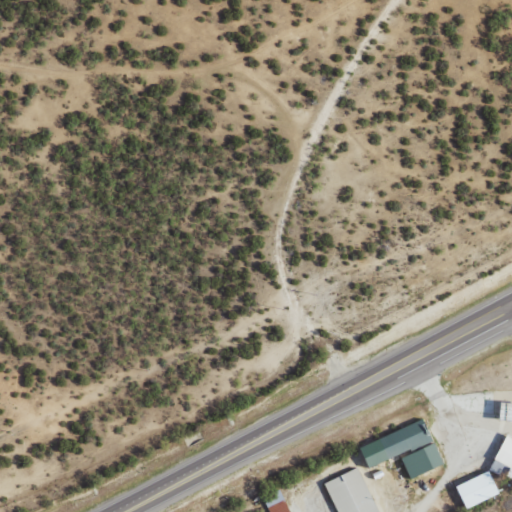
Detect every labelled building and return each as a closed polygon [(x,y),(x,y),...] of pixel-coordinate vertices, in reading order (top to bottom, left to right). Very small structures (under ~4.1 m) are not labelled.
[(439,465),(422,420),(356,446),(364,468),(398,455),(407,478),(439,465)] [(511,438),(503,435),(487,468),(502,475),(502,476),(511,481),(511,438)] [(322,483),(335,511),(376,511),(356,468),(322,483)] [(462,508),(498,494),(488,470),(452,485),(462,508)] [(269,511),(290,511),(282,489),(263,496),(269,511)]
